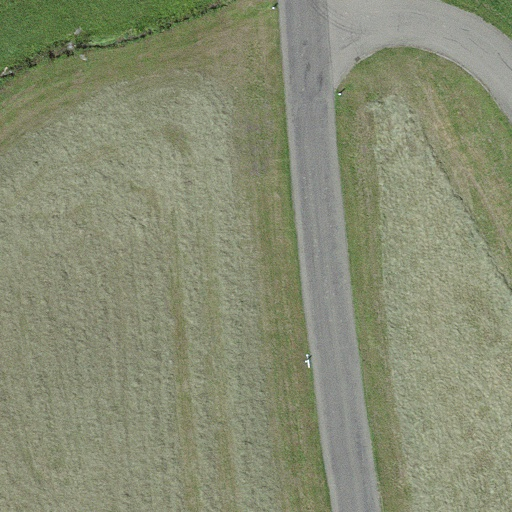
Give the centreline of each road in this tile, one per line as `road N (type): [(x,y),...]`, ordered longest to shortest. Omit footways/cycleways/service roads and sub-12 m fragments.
road 1 (tertiary): [(306,15),(343,389),(364,511)]
road 2 (residential): [(306,15),(438,22),(468,33),(511,82)]
